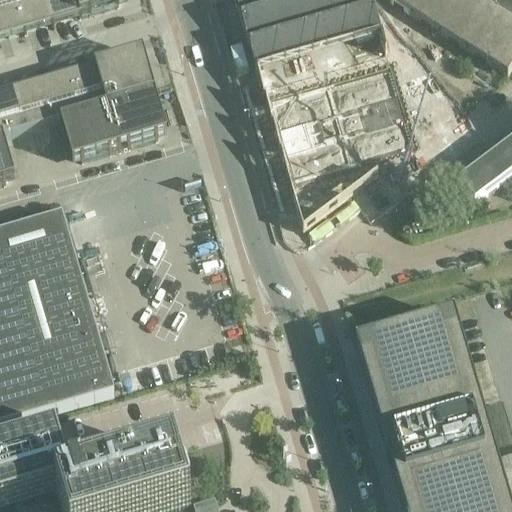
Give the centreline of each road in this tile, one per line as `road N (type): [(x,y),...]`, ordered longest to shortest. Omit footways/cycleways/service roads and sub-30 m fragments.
road 1 (unclassified): [(271,278),(335,252),(511,116)]
road 2 (tertiary): [(271,278),(187,0)]
road 3 (tertiary): [(350,511),(296,328),(271,278)]
